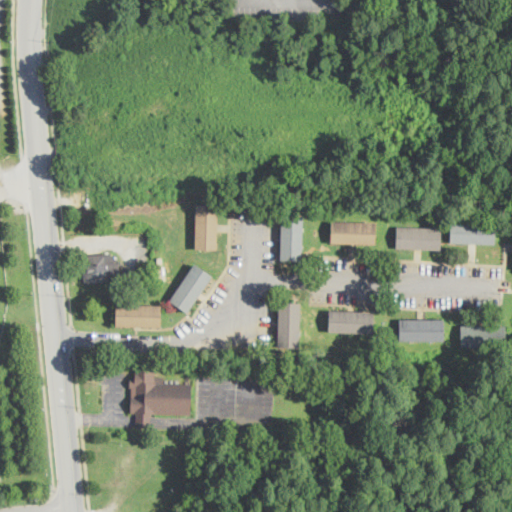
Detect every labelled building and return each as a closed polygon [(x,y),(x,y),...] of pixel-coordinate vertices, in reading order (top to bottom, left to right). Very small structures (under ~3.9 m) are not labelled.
[(218,232),(218,249),(196,249),(197,206),(218,206),(218,232)] [(304,216),(303,261),(281,260),(283,216),(304,216)] [(377,225),(376,246),(332,243),(333,222),(377,225)] [(496,223),(495,245),(451,243),(452,222),(496,223)] [(442,228),(441,250),(397,248),(398,227),(442,228)] [(111,254),(111,255),(115,255),(116,262),(120,262),(122,279),(110,280),(110,282),(85,284),(83,265),(87,265),(86,256),(111,254)] [(199,298),(188,313),(171,301),(195,264),(213,276),(199,298)] [(301,304),(300,348),(279,348),(280,303),(301,304)] [(162,305),(162,326),(117,325),(118,305),(162,305)] [(375,313),(374,334),(329,332),(330,311),(375,313)] [(444,342),(400,342),(400,320),(444,320),(444,342)] [(506,326),(506,347),(462,347),(462,326),(506,326)] [(137,413),(130,413),(132,378),(136,378),(136,371),(156,372),(156,378),(166,378),(165,383),(192,385),(190,416),(152,414),(137,413)] [(152,414),(151,428),(137,428),(137,413),(152,414)]
